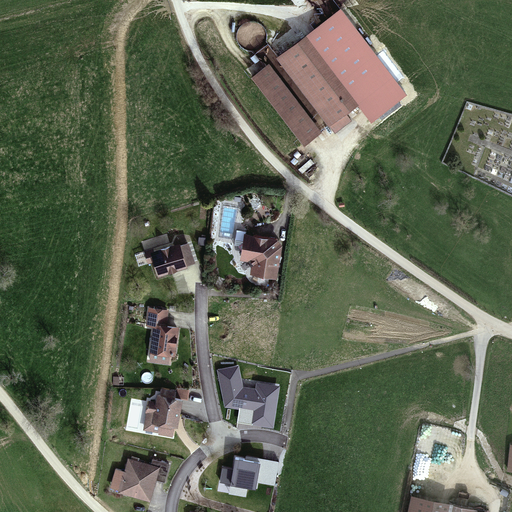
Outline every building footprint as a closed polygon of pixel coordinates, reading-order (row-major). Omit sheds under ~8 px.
[(355,105),(303,36),(274,59),(326,127),(355,105)] [(318,132),(266,65),(250,77),(302,145),(318,132)] [(274,240),(242,236),(238,259),(250,261),(249,273),(275,277),(279,247),(274,240)] [(192,264),(185,244),(178,247),(177,242),(143,253),(146,264),(151,262),(156,276),(192,264)] [(166,313),(148,310),(146,327),(152,328),(147,361),(170,364),(175,330),(164,329),(166,313)] [(238,366),(217,370),(224,407),(239,410),(237,423),(274,428),(280,386),(257,383),(255,389),(243,387),(238,366)] [(179,399),(155,395),(153,403),(147,402),(142,432),(168,436),(169,428),(174,429),(179,399)] [(246,458),(236,457),(234,469),(223,467),(220,483),(255,489),(256,482),(274,486),(278,462),(246,456),(246,458)] [(149,466),(126,462),(119,494),(148,500),(152,480),(163,482),(167,463),(150,459),(149,466)] [(470,511),(411,499),(408,511),(470,511)]
